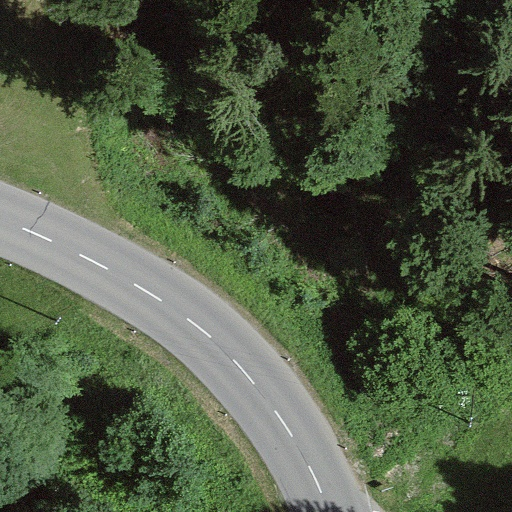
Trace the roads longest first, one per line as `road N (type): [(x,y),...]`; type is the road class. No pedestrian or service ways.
road 1 (tertiary): [(327,511),(291,429),(238,365),(156,301)]
road 2 (tertiary): [(0,220),(156,301)]
